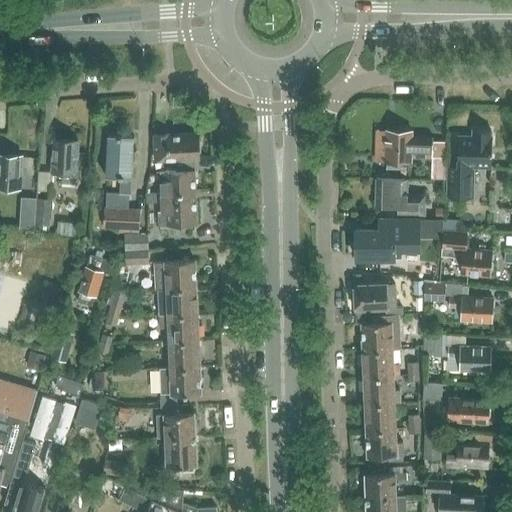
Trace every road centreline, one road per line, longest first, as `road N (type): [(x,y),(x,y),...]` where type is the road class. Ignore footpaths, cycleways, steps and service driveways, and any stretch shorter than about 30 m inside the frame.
road 1 (residential): [(0,94),(185,81),(214,97),(244,511)]
road 2 (residential): [(330,511),(322,203),(328,109)]
road 3 (secondary): [(287,511),(280,191)]
road 4 (secondary): [(226,3),(0,30)]
road 5 (secondary): [(0,37),(225,35)]
road 6 (unclassified): [(328,109),(357,78),(511,77)]
road 7 (tertiary): [(502,18),(323,3)]
road 8 (tertiary): [(324,35),(502,18)]
road 9 (secondary): [(256,67),(264,141),(280,191)]
road 10 (secondary): [(280,191),(292,68)]
